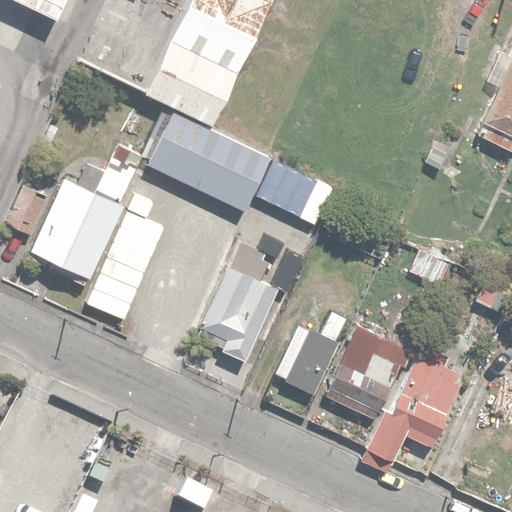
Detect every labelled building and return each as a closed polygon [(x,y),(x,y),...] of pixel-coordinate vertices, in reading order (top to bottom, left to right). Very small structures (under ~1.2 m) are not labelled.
[(0,0),(0,63),(6,66),(35,6),(62,18),(70,0),(0,0)] [(264,0),(184,0),(143,90),(209,120),(264,0)] [(511,45),(509,51),(498,46),(485,74),(498,80),(475,129),(511,146),(511,45)] [(270,153),(175,109),(151,160),(246,204),(270,153)] [(119,198),(64,177),(37,246),(92,267),(119,198)] [(295,236),(275,225),(267,240),(303,259),(321,226),(306,218),(295,236)] [(292,265),(241,239),(195,330),(246,356),(292,265)] [(299,317),(273,366),(314,388),(341,339),(335,335),(347,314),(331,305),(318,328),(299,317)] [(358,320),(323,387),(371,413),(390,377),(395,379),(401,369),(395,366),(400,357),(405,360),(411,349),(358,320)] [(382,404),(364,442),(392,455),(406,427),(432,440),(464,372),(444,362),(449,352),(421,339),(389,407),(382,404)] [(511,368),(509,367),(464,453),(489,467),(493,459),(511,468),(511,368)]
